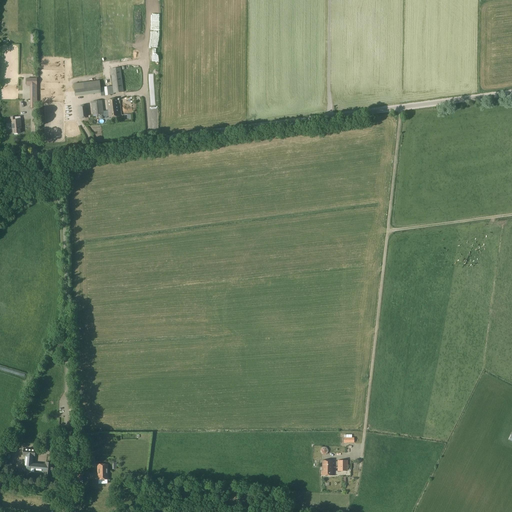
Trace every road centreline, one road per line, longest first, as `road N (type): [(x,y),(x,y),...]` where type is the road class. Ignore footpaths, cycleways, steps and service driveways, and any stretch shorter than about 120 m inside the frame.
road 1 (unclassified): [(0,159),(330,116)]
road 2 (unclassified): [(330,116),(511,92)]
